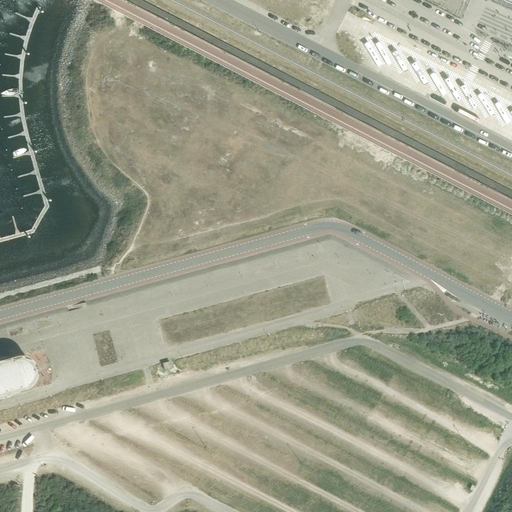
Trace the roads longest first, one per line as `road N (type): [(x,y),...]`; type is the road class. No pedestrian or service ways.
road 1 (tertiary): [(0,314),(332,226),(504,314)]
road 2 (unclassified): [(318,49),(511,151)]
road 3 (unclassified): [(511,58),(394,0)]
